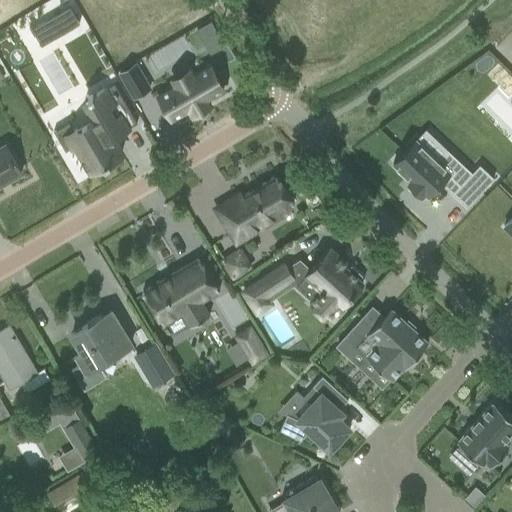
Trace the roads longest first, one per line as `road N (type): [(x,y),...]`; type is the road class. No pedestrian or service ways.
road 1 (residential): [(0,270),(286,102)]
road 2 (residential): [(496,334),(414,257),(286,102)]
road 3 (residential): [(390,457),(496,334)]
